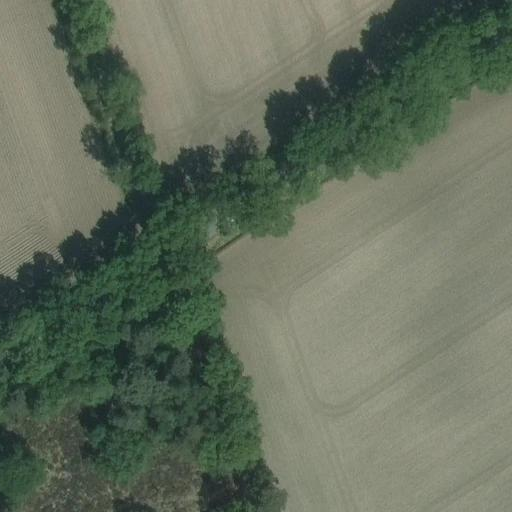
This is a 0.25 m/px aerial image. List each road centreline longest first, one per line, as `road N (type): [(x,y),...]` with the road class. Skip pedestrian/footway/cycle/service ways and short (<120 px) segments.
road 1 (unclassified): [(0,361),(511,26)]
road 2 (track): [(153,261),(62,0)]
road 3 (track): [(153,261),(241,511)]
